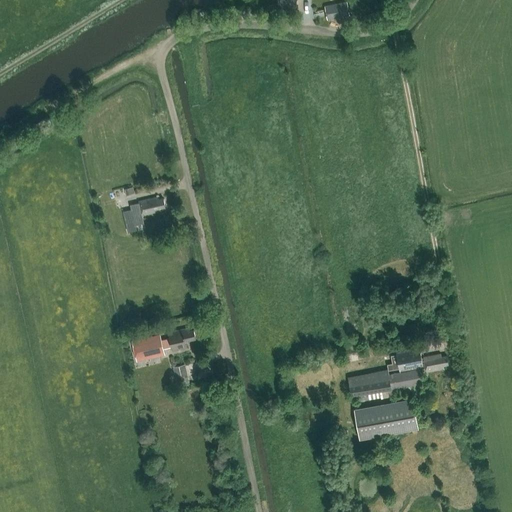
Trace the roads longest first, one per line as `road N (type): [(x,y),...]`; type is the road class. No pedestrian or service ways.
road 1 (track): [(258,511),(161,72),(163,50)]
road 2 (unknown): [(398,15),(455,307)]
road 3 (track): [(163,50),(187,22),(211,15),(334,32),(388,22),(416,0)]
road 4 (track): [(120,0),(0,73)]
